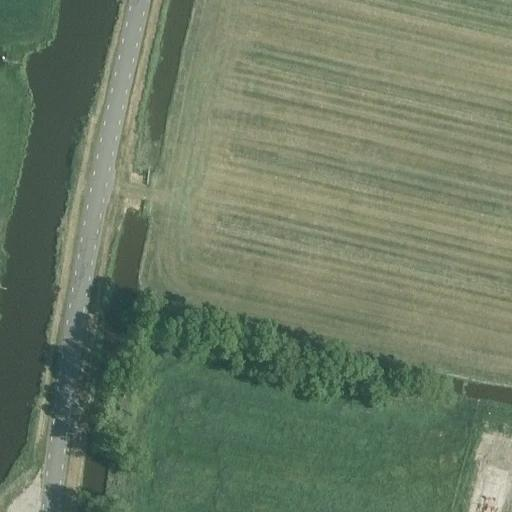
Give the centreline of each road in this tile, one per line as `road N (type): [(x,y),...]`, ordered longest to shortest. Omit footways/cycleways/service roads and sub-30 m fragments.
road 1 (unclassified): [(56,511),(77,295),(142,0)]
road 2 (track): [(381,246),(101,185)]
